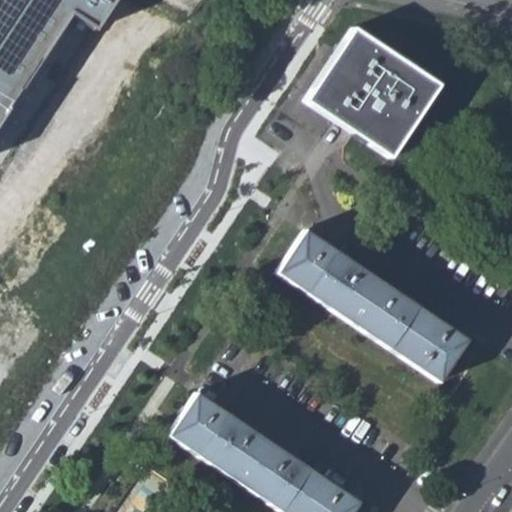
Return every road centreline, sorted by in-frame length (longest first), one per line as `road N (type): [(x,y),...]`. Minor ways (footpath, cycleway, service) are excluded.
road 1 (residential): [(1,511),(218,188),(232,129),(322,0)]
road 2 (residential): [(511,339),(323,215),(315,156)]
road 3 (residential): [(419,511),(200,370)]
